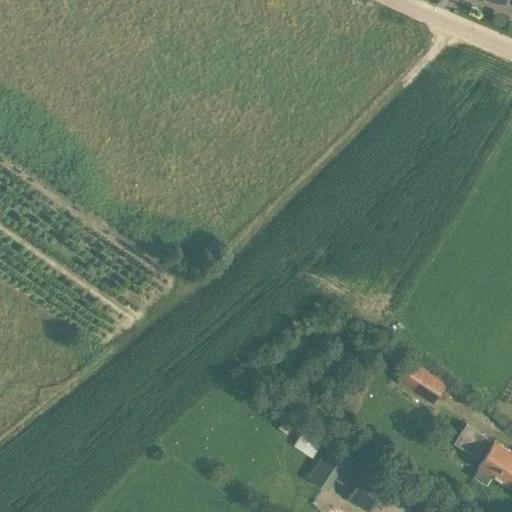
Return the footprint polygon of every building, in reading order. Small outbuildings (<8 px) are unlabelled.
[(398,381),(433,403),(447,381),(412,359),(398,381)] [(511,480),(511,451),(465,422),(452,443),(480,460),(477,465),(478,466),(472,476),(486,485),(492,475),(509,486),(511,480)] [(304,428),(293,445),(312,457),(323,440),(304,428)] [(308,477),(324,487),(339,463),(324,453),(308,477)] [(383,488),(362,474),(346,498),(367,511),(383,488)]
